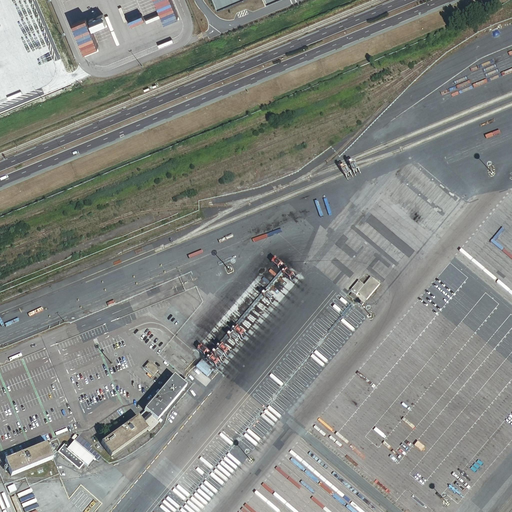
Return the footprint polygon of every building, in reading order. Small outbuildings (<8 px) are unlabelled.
[(214,0),(220,12),(248,0),(214,0)] [(359,281),(352,291),(357,295),(359,293),(367,300),(379,284),(371,278),(365,286),(359,281)] [(144,364),(146,366),(149,362),(155,367),(157,365),(148,359),(144,364)] [(149,362),(144,368),(153,376),(158,370),(155,367),(149,362)] [(145,411),(157,421),(186,387),(173,376),(144,411),(145,411)] [(159,423),(157,421),(145,411),(138,418),(147,430),(148,432),(155,427),(159,423)] [(101,444),(110,457),(147,430),(138,418),(138,417),(101,444)] [(86,452),(89,448),(90,446),(78,436),(74,442),(86,452)] [(98,462),(101,458),(89,448),(86,452),(74,442),(68,448),(64,445),(58,452),(82,473),(94,459),(98,462)] [(51,455),(46,444),(5,461),(11,476),(52,459),(51,455)]
